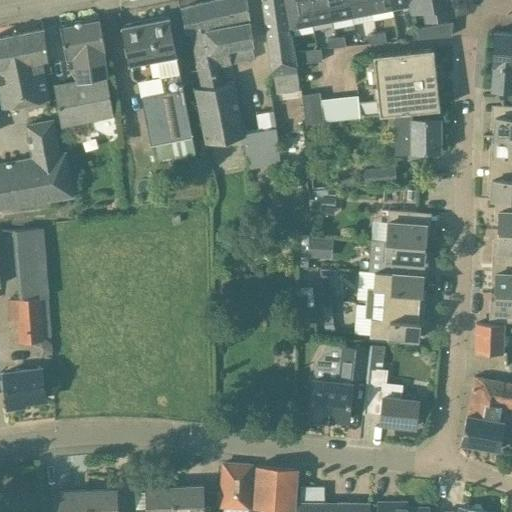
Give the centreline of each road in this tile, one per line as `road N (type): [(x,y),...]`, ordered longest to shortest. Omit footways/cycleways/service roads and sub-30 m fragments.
road 1 (residential): [(440,465),(462,298),(471,36),(483,0)]
road 2 (residential): [(440,465),(143,436),(0,446)]
